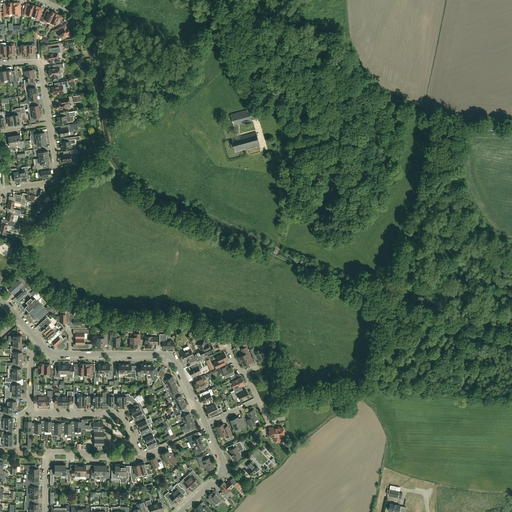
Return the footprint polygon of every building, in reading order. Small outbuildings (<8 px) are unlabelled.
[(15,2),(12,3),(12,13),(15,13),(15,15),(16,16),(21,16),(20,4),(15,4),(15,2)] [(12,13),(12,3),(8,3),(8,4),(3,4),(3,17),(9,16),(9,13),(12,13)] [(26,16),(26,14),(31,16),(34,5),(31,4),(31,6),(25,5),(23,15),(26,16)] [(38,6),(34,5),(31,16),(36,17),(35,20),(39,21),(40,17),(42,9),(37,8),(38,6)] [(46,24),(48,21),(50,22),(55,13),(51,11),(51,13),(46,10),(41,21),(46,24)] [(55,13),(50,22),(55,25),(56,23),(59,25),(62,18),(57,15),(58,14),(55,13)] [(62,40),(64,38),(70,35),(69,33),(69,32),(68,29),(66,30),(64,25),(54,30),(56,33),(57,32),(60,37),(62,40)] [(11,43),(11,45),(6,45),(7,56),(10,56),(10,55),(15,54),(15,43),(11,43)] [(32,43),(32,44),(26,45),(27,55),(30,55),(30,54),(35,54),(35,43),(32,43)] [(23,56),(27,55),(26,45),(21,45),(21,46),(18,47),(18,54),(23,54),(23,56)] [(58,59),(57,57),(59,56),(58,53),(57,53),(57,52),(46,54),(47,61),(54,60),(54,63),(61,62),(60,59),(58,59)] [(54,68),(49,69),(50,76),(51,76),(52,80),(58,79),(57,75),(60,74),(59,68),(63,67),(63,63),(53,65),(54,68)] [(25,71),(26,76),(35,75),(35,73),(33,73),(33,69),(30,70),(30,67),(24,68),(24,71),(25,71)] [(11,70),(5,71),(7,79),(7,84),(9,83),(11,82),(16,81),(15,75),(12,76),(11,70)] [(24,83),(25,86),(31,85),(31,82),(35,81),(34,77),(36,77),(35,75),(26,76),(27,80),(24,80),(24,83)] [(67,81),(58,82),(58,86),(52,87),(53,94),(64,93),(63,88),(68,87),(67,81)] [(31,85),(25,86),(26,95),(38,93),(38,91),(36,91),(36,87),(32,88),(31,85)] [(39,95),(38,93),(26,95),(27,104),(34,103),(34,100),(37,99),(37,95),(39,95)] [(55,103),(55,104),(54,105),(55,107),(56,107),(56,110),(66,108),(65,104),(70,104),(69,98),(60,99),(60,102),(55,103)] [(34,105),(34,103),(27,104),(28,107),(31,106),(32,112),(41,111),(41,108),(39,109),(38,105),(34,105)] [(12,115),(14,124),(20,123),(19,117),(22,116),(21,109),(19,108),(16,109),(15,110),(12,110),(12,111),(12,115)] [(231,114),(234,126),(253,121),(249,109),(231,114)] [(29,112),(30,118),(30,121),(39,120),(38,117),(40,117),(40,113),(41,113),(41,111),(32,112),(29,112)] [(70,116),(69,112),(59,113),(59,117),(57,117),(58,122),(57,122),(57,124),(70,122),(70,116)] [(8,125),(14,124),(12,115),(10,116),(9,113),(3,114),(4,117),(4,119),(7,119),(8,125)] [(80,122),(60,125),(61,129),(59,129),(60,137),(64,136),(64,135),(70,134),(70,132),(74,131),(73,127),(81,126),(80,122)] [(32,140),(45,138),(44,132),(38,133),(37,130),(30,131),(31,135),(30,137),(30,140),(32,140)] [(239,150),(241,149),(242,150),(243,149),(245,148),(259,145),(256,132),(239,137),(240,137),(238,138),(238,137),(232,139),(236,151),(239,150)] [(14,136),(15,145),(19,144),(19,147),(21,147),(22,148),(25,147),(24,141),(21,141),(20,135),(14,136)] [(15,145),(14,136),(8,137),(9,143),(6,144),(7,150),(13,149),(12,145),(15,145)] [(70,144),(74,143),(73,137),(62,138),(63,142),(61,142),(62,147),(61,148),(61,149),(71,148),(70,144)] [(33,143),(33,146),(34,149),(40,148),(40,145),(46,144),(45,138),(32,140),(33,142),(33,143)] [(41,152),(40,148),(34,149),(35,155),(39,155),(39,158),(48,157),(47,151),(41,152)] [(74,156),(73,150),(63,151),(63,155),(62,155),(63,163),(67,162),(66,161),(71,160),(71,157),(74,156)] [(37,168),(43,167),(43,164),(49,163),(48,157),(39,158),(35,159),(36,163),(37,162),(37,165),(35,165),(36,168),(37,168)] [(19,171),(21,181),(27,180),(26,173),(29,173),(28,166),(22,167),(22,171),(19,171)] [(38,178),(42,177),(51,176),(50,170),(44,171),(43,167),(37,168),(38,172),(37,172),(38,178)] [(15,181),(21,181),(19,171),(16,172),(16,168),(10,169),(11,175),(14,175),(15,181)] [(23,193),(22,196),(20,203),(20,205),(25,206),(26,200),(30,201),(31,201),(33,202),(34,199),(40,201),(41,195),(38,194),(38,196),(23,193)] [(13,209),(14,206),(14,205),(14,202),(20,203),(22,196),(13,194),(13,197),(10,196),(7,208),(13,209)] [(7,208),(5,207),(4,210),(8,211),(6,220),(12,221),(15,222),(16,215),(20,216),(21,211),(13,209),(7,208)] [(6,220),(2,219),(0,229),(0,230),(3,231),(2,234),(11,236),(12,233),(6,232),(6,229),(7,229),(7,228),(7,225),(13,226),(15,222),(12,221),(6,220)] [(18,281),(8,290),(13,295),(23,286),(18,281)] [(25,290),(16,298),(18,301),(28,292),(25,290)] [(28,306),(25,309),(28,313),(39,304),(35,300),(33,302),(30,300),(26,304),(28,306)] [(41,304),(29,314),(34,320),(46,310),(41,304)] [(70,310),(70,321),(70,322),(73,322),(73,324),(75,324),(75,328),(88,328),(89,324),(82,324),(82,319),(74,318),(74,309),(70,307),(70,310)] [(66,321),(70,321),(70,310),(66,310),(66,314),(60,314),(60,323),(66,323),(66,321)] [(41,330),(45,335),(52,329),(48,325),(51,322),(49,319),(41,326),(43,329),(41,330)] [(51,338),(53,340),(59,334),(60,334),(61,333),(59,330),(55,333),(52,329),(45,335),(49,339),(51,338)] [(75,333),(75,338),(84,338),(84,333),(88,333),(88,329),(78,329),(78,333),(75,333)] [(18,332),(13,332),(13,341),(21,341),(21,338),(22,338),(22,335),(18,335),(18,332)] [(101,333),(101,335),(96,335),(95,336),(95,339),(96,340),(97,340),(97,346),(104,346),(104,341),(107,341),(107,333),(101,333)] [(59,334),(53,340),(51,341),(55,346),(57,345),(59,347),(68,340),(65,337),(63,338),(60,334),(59,334)] [(134,337),(130,337),(130,347),(137,347),(137,340),(140,340),(140,334),(134,334),(134,337)] [(159,341),(159,346),(163,346),(163,348),(173,348),(173,341),(172,341),(172,340),(169,340),(169,341),(166,341),(166,334),(159,334),(159,341)] [(152,337),(145,337),(145,347),(152,347),(152,343),(153,343),(153,344),(157,344),(157,337),(152,337)] [(84,338),(75,338),(75,344),(77,344),(77,348),(88,348),(88,347),(92,347),(92,344),(84,344),(84,338)] [(4,349),(17,349),(17,346),(22,346),(22,343),(21,343),(21,341),(13,341),(13,346),(11,346),(11,349),(4,349)] [(197,354),(199,357),(200,360),(208,357),(206,354),(207,354),(207,353),(214,350),(212,346),(210,347),(208,344),(205,346),(203,341),(197,344),(200,350),(199,351),(200,353),(198,354),(197,352),(196,352),(197,354)] [(261,348),(256,351),(254,347),(250,349),(252,356),(255,354),(258,360),(261,358),(262,359),(264,358),(264,357),(265,357),(262,352),(265,351),(265,349),(264,346),(263,346),(260,347),(261,348)] [(253,361),(250,355),(246,347),(241,349),(244,355),(238,357),(241,363),(242,362),(244,365),(253,361)] [(10,357),(21,357),(21,355),(22,355),(22,352),(17,352),(17,349),(4,349),(4,352),(10,353),(10,357)] [(190,365),(193,364),(199,361),(200,360),(199,357),(197,354),(195,355),(193,355),(190,349),(181,353),(184,361),(187,360),(190,365)] [(224,353),(216,356),(218,361),(213,363),(216,368),(226,364),(224,361),(227,359),(224,353)] [(8,365),(10,365),(17,365),(17,363),(22,363),(22,360),(21,360),(21,357),(10,357),(12,357),(12,362),(7,362),(7,365),(8,365)] [(203,368),(199,361),(193,364),(195,367),(189,370),(192,377),(201,372),(199,369),(203,368)] [(44,374),(44,364),(44,363),(38,363),(38,370),(35,370),(35,376),(40,376),(40,373),(44,373),(44,374)] [(50,371),(50,369),(50,364),(44,364),(44,374),(50,374),(50,377),(53,377),(53,371),(50,371)] [(64,374),(64,364),(58,364),(58,371),(55,371),(55,377),(60,377),(60,374),(64,374)] [(64,364),(64,374),(67,374),(67,378),(72,378),(73,366),(70,366),(70,364),(64,364)] [(84,375),(84,364),(80,364),(80,365),(75,365),(75,375),(78,375),(84,375)] [(87,364),(84,364),(84,375),(89,375),(89,378),(92,378),(93,365),(87,365),(87,364)] [(100,374),(104,374),(104,364),(98,364),(98,371),(95,371),(95,377),(100,377),(100,374)] [(104,364),(104,374),(107,374),(107,377),(113,377),(113,371),(110,371),(110,364),(104,364)] [(119,373),(125,373),(125,364),(118,364),(118,370),(116,370),(116,377),(118,377),(119,373)] [(136,369),(131,369),(131,364),(125,364),(125,373),(125,377),(133,377),(133,379),(136,379),(136,369)] [(141,373),(147,373),(147,364),(140,364),(140,367),(137,367),(137,374),(138,374),(138,377),(140,377),(141,373)] [(159,375),(159,376),(163,370),(160,369),(157,374),(156,374),(156,371),(153,371),(153,364),(147,364),(147,373),(147,377),(153,377),(153,379),(155,381),(159,375)] [(8,373),(9,373),(12,373),(20,374),(20,371),(21,371),(21,368),(17,368),(17,365),(10,365),(8,365),(8,373)] [(231,367),(229,368),(228,365),(218,370),(221,375),(223,374),(225,377),(234,373),(231,367)] [(5,382),(10,382),(17,382),(17,379),(21,379),(21,376),(20,376),(20,374),(12,373),(9,373),(9,377),(5,377),(5,382)] [(164,383),(165,382),(167,386),(175,382),(172,376),(167,379),(165,375),(164,375),(161,379),(163,382),(164,383)] [(209,385),(204,376),(195,380),(197,383),(194,384),(197,390),(209,385)] [(232,386),(234,392),(237,390),(236,387),(243,384),(240,378),(232,381),(233,385),(232,386)] [(8,390),(11,390),(20,390),(20,387),(21,387),(21,384),(17,384),(17,382),(10,382),(5,382),(3,382),(3,385),(6,385),(8,388),(8,390)] [(167,397),(170,395),(176,392),(175,389),(177,388),(175,382),(167,386),(169,391),(165,393),(167,397)] [(205,391),(206,394),(200,397),(203,403),(212,399),(210,395),(213,394),(211,389),(205,391)] [(11,390),(8,390),(5,390),(5,398),(11,398),(16,398),(16,395),(21,395),(21,393),(20,393),(20,390),(11,390)] [(44,406),(44,396),(44,393),(40,393),(40,391),(34,390),(34,403),(38,403),(38,405),(40,405),(40,406),(44,406)] [(113,406),(113,403),(113,396),(114,394),(108,394),(108,390),(105,390),(105,396),(105,403),(108,403),(108,406),(113,406)] [(238,390),(237,390),(234,392),(231,393),(234,399),(239,397),(241,401),(249,397),(246,390),(239,393),(238,390)] [(44,396),(44,406),(47,406),(47,405),(49,405),(49,398),(52,398),(52,391),(47,391),(47,396),(44,396)] [(67,396),(64,396),(63,406),(67,406),(69,406),(69,404),(72,404),(72,391),(67,391),(67,396)] [(60,406),(63,406),(64,396),(60,396),(60,392),(55,392),(55,404),(58,404),(58,406),(60,406)] [(77,406),(82,406),(82,396),(82,393),(77,393),(77,392),(74,392),(74,403),(77,403),(77,406)] [(174,401),(175,404),(183,400),(181,394),(178,396),(176,392),(170,395),(171,396),(168,397),(169,400),(170,401),(171,402),(174,401)] [(90,393),(89,396),(89,403),(92,403),(92,406),(97,406),(97,396),(93,396),(93,393),(90,393)] [(126,394),(121,394),(121,396),(121,406),(126,406),(126,401),(129,401),(129,394),(126,394)] [(3,406),(16,406),(16,404),(16,401),(11,401),(11,398),(16,398),(11,398),(5,398),(5,406),(3,406)] [(175,404),(177,407),(175,408),(174,409),(176,414),(181,411),(180,408),(186,406),(183,400),(175,404)] [(140,401),(133,404),(134,407),(130,409),(132,414),(131,414),(141,410),(143,409),(141,404),(140,401)] [(218,412),(222,411),(220,407),(217,409),(214,404),(205,408),(209,417),(218,412)] [(16,406),(3,406),(3,412),(1,412),(1,414),(0,414),(7,414),(7,412),(12,412),(12,410),(15,410),(15,406),(16,406)] [(141,410),(131,414),(133,419),(138,417),(139,419),(145,416),(144,414),(145,413),(143,409),(141,410)] [(249,426),(255,423),(254,420),(258,419),(254,409),(246,413),(249,419),(246,420),(249,426)] [(184,422),(192,418),(189,412),(183,415),(182,413),(177,415),(179,420),(182,419),(184,422)] [(0,419),(3,420),(3,423),(13,423),(13,418),(12,418),(12,417),(5,417),(5,415),(7,415),(7,414),(0,414),(0,419)] [(136,424),(138,428),(148,424),(146,420),(146,419),(145,416),(139,419),(140,422),(136,424)] [(237,417),(230,420),(235,429),(236,431),(241,429),(247,427),(244,421),(242,417),(238,419),(237,417)] [(192,418),(184,422),(185,425),(181,427),(181,428),(183,432),(190,429),(189,427),(195,424),(192,418)] [(31,421),(31,433),(41,433),(41,423),(34,423),(34,428),(31,428),(31,421)] [(41,423),(41,433),(41,431),(51,431),(51,433),(51,422),(44,421),(44,426),(41,426),(41,423)] [(61,433),(61,424),(54,424),(54,428),(51,428),(51,422),(51,433),(51,435),(57,435),(59,437),(61,437),(61,433)] [(81,429),(81,424),(81,422),(74,422),(74,426),(71,426),(71,424),(71,434),(75,434),(75,431),(81,431),(81,429)] [(0,425),(0,430),(5,431),(5,428),(12,428),(12,427),(13,428),(13,423),(3,423),(3,425),(0,425)] [(71,438),(71,434),(71,424),(64,424),(64,428),(61,428),(61,424),(61,433),(67,433),(67,438),(71,438)] [(150,428),(148,424),(138,428),(140,433),(144,431),(146,434),(152,431),(151,428),(150,428)] [(232,434),(229,427),(228,425),(225,426),(224,424),(216,427),(220,436),(225,434),(226,437),(232,434)] [(280,442),(279,437),(284,436),(283,427),(275,428),(275,427),(269,428),(270,437),(273,436),(274,443),(280,442)] [(94,439),(104,439),(104,432),(99,432),(99,429),(94,429),(94,439)] [(143,438),(145,443),(154,438),(153,434),(156,433),(155,429),(152,431),(146,434),(147,436),(143,438)] [(0,436),(3,437),(3,439),(13,439),(13,435),(12,435),(12,434),(5,434),(5,431),(0,430),(0,436)] [(191,447),(195,445),(203,441),(200,436),(194,439),(193,436),(188,439),(189,441),(188,441),(191,447)] [(157,443),(154,438),(145,443),(147,447),(151,445),(152,448),(159,445),(160,444),(159,442),(157,443)] [(0,439),(0,442),(0,444),(0,443),(0,446),(5,447),(5,445),(12,445),(12,444),(13,444),(13,439),(3,439),(0,439)] [(104,439),(94,439),(94,449),(99,449),(99,446),(104,446),(104,439)] [(203,441),(195,445),(196,448),(193,450),(195,455),(201,452),(200,450),(206,447),(203,441)] [(233,445),(234,448),(229,450),(231,453),(230,454),(231,457),(232,456),(234,460),(241,457),(238,452),(243,449),(240,441),(233,445)] [(173,452),(170,453),(168,451),(161,454),(166,463),(170,461),(172,464),(177,462),(173,452)] [(201,468),(205,467),(207,470),(214,467),(209,457),(206,459),(204,455),(197,458),(201,468)] [(155,457),(150,459),(154,467),(157,466),(159,469),(164,467),(161,461),(158,462),(155,457)] [(259,469),(253,463),(254,463),(250,459),(249,460),(245,464),(248,468),(246,470),(251,475),(259,469)] [(146,475),(147,475),(150,474),(149,467),(146,468),(145,463),(144,463),(144,462),(139,463),(140,464),(139,464),(142,476),(143,475),(144,474),(146,475)] [(96,480),(96,479),(100,479),(100,474),(100,465),(99,464),(95,464),(95,465),(94,465),(94,472),(91,472),(91,478),(90,478),(90,481),(95,481),(95,480),(96,480)] [(120,465),(120,464),(115,464),(115,465),(115,470),(112,470),(111,478),(115,478),(115,479),(120,479),(120,478),(120,465)] [(136,477),(142,476),(139,464),(133,466),(135,472),(132,472),(133,478),(131,478),(132,482),(133,482),(136,482),(136,481),(135,479),(136,477)] [(28,471),(28,474),(39,474),(39,471),(39,469),(32,469),(32,465),(24,465),(24,469),(26,469),(26,471),(28,471)] [(80,476),(80,466),(77,466),(77,465),(74,465),(74,470),(71,469),(71,478),(74,478),(74,476),(80,476)] [(86,470),(86,465),(83,465),(83,466),(80,466),(80,476),(86,476),(86,478),(89,478),(89,470),(86,470)] [(100,474),(100,479),(101,479),(103,478),(109,478),(109,472),(106,472),(106,465),(100,465),(100,474)] [(126,465),(120,465),(120,478),(129,478),(129,470),(126,470),(126,465)] [(2,471),(3,467),(0,466),(0,475),(5,476),(8,477),(9,474),(8,473),(6,472),(6,471),(2,471)] [(187,478),(194,486),(199,482),(194,477),(197,475),(192,470),(188,474),(190,476),(187,478)] [(25,483),(32,483),(32,480),(39,480),(39,478),(39,474),(28,474),(26,474),(26,478),(25,478),(25,483)] [(185,480),(183,479),(179,482),(183,487),(186,485),(190,490),(194,486),(187,478),(185,480)] [(223,482),(218,486),(225,494),(228,497),(231,494),(228,491),(230,489),(234,485),(229,481),(228,482),(229,482),(226,485),(223,482)] [(26,492),(29,492),(39,492),(39,489),(39,486),(32,486),(32,483),(25,483),(25,488),(26,488),(26,492)] [(171,490),(173,492),(180,499),(184,495),(179,490),(181,488),(177,483),(173,487),(174,487),(171,490)] [(387,494),(388,494),(388,496),(398,498),(398,497),(401,498),(402,493),(399,492),(400,487),(390,485),(389,490),(388,489),(387,494)] [(207,499),(211,504),(214,507),(216,505),(215,504),(218,501),(220,503),(225,499),(216,490),(212,494),(211,493),(208,496),(209,497),(207,499)] [(175,503),(180,499),(173,492),(170,494),(168,491),(164,495),(168,500),(170,498),(175,503)] [(25,501),(32,501),(32,498),(39,498),(39,495),(39,492),(29,492),(26,492),(26,496),(25,496),(25,501)] [(158,502),(155,503),(157,511),(160,511),(163,511),(161,504),(164,503),(162,497),(157,499),(158,502)] [(151,511),(157,511),(155,503),(151,504),(150,500),(145,501),(147,508),(150,507),(151,511)] [(29,510),(39,510),(39,504),(32,504),(32,501),(25,501),(25,507),(28,507),(28,510),(29,510)] [(137,509),(134,510),(134,511),(145,511),(143,502),(136,504),(137,509)]
